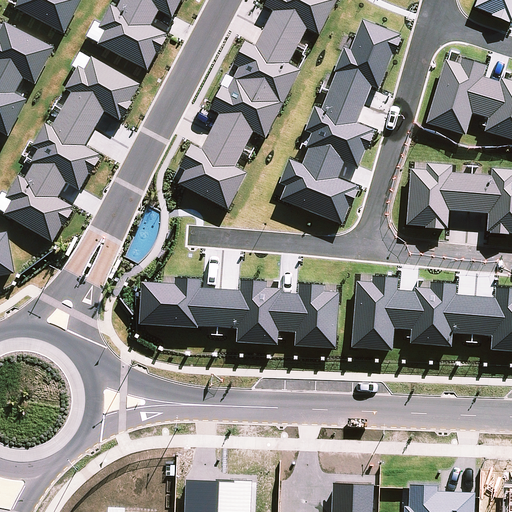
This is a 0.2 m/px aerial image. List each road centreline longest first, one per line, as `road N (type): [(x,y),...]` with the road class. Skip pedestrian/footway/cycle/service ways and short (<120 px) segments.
road 1 (residential): [(95,402),(511,417)]
road 2 (residential): [(54,334),(226,0)]
road 3 (residential): [(371,250),(430,18)]
road 4 (residential): [(371,250),(200,236)]
road 5 (residential): [(511,262),(371,250)]
road 6 (residential): [(95,402),(78,445),(60,460),(9,469)]
